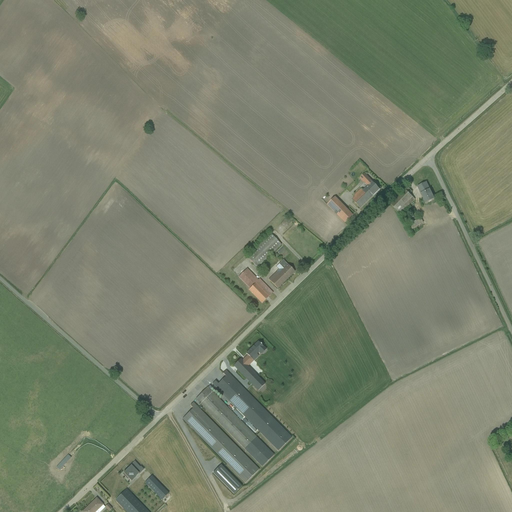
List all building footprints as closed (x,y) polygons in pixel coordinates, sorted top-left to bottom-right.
[(359,207),(378,189),(363,173),(359,178),(366,186),(361,191),(359,189),(352,195),(354,197),(352,199),(359,207)] [(423,202),(433,198),(426,181),(416,186),(423,202)] [(406,212),(409,209),(408,207),(419,195),(415,191),(400,207),(406,212)] [(341,195),(332,204),(350,223),(360,214),(341,195)] [(417,229),(422,227),(422,226),(429,222),(427,217),(414,224),(417,229)] [(273,230),(253,257),(266,266),(285,240),(273,230)] [(267,279),(276,289),(294,272),(282,260),(275,266),(278,269),(267,279)] [(254,289),(266,303),(279,293),(275,288),(274,289),(262,276),(261,276),(254,268),(244,276),(254,289)] [(266,349),(258,341),(234,366),(258,391),(265,385),(248,367),(251,363),(266,349)] [(291,437),(226,370),(212,384),(278,451),(291,437)] [(274,455),(208,387),(196,399),(262,467),(274,455)] [(259,470),(193,403),(190,405),(193,408),(182,419),(245,484),(259,470)] [(60,470),(71,457),(68,454),(57,467),(60,470)] [(131,482),(143,470),(134,461),(121,474),(127,480),(128,479),(131,482)] [(242,487),(221,466),(213,473),(234,495),(242,487)] [(168,494),(151,476),(144,483),(161,500),(168,494)] [(103,493),(107,490),(103,484),(98,487),(103,493)] [(148,511),(126,489),(114,500),(125,511),(148,511)] [(81,511),(100,511),(106,508),(97,498),(82,511),(81,511)]
